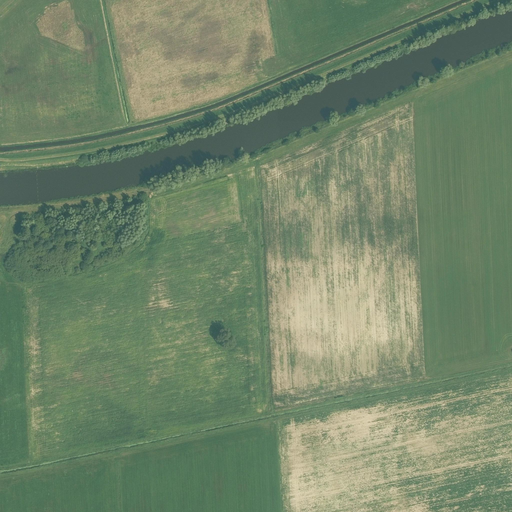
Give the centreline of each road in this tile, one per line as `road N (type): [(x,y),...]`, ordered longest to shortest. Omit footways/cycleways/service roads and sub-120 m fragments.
road 1 (track): [(0,160),(91,151),(227,115),(499,0)]
road 2 (track): [(0,242),(12,214),(147,196)]
